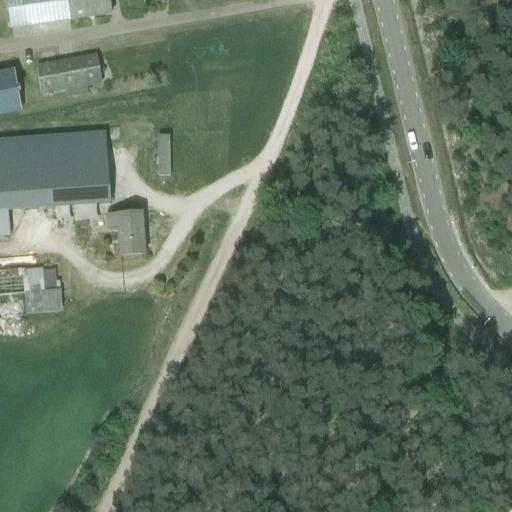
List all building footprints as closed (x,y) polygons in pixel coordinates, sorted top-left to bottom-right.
[(6,0),(8,10),(10,29),(110,15),(107,0),(6,0)] [(37,68),(41,95),(101,84),(96,57),(37,68)] [(0,74),(0,115),(20,112),(13,72),(0,74)] [(0,236),(8,236),(7,212),(110,204),(105,134),(0,141),(0,236)] [(105,215),(88,216),(89,235),(107,234),(118,233),(119,258),(125,257),(145,256),(142,214),(122,216),(105,217),(105,215)] [(24,294),(26,316),(61,313),(61,292),(24,294)]
